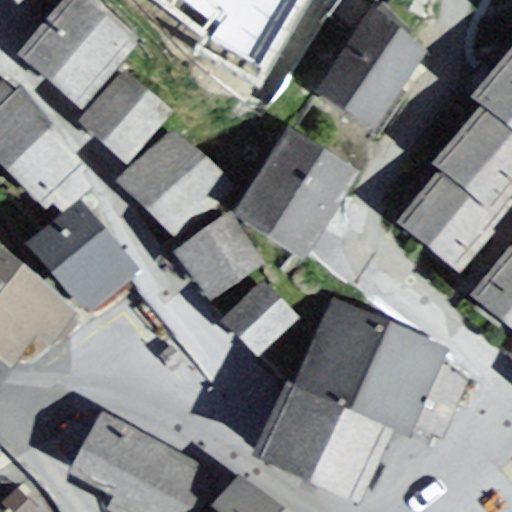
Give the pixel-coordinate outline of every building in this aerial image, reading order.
[(85,0),(69,0),(5,60),(54,114),(128,46),(85,0)] [(368,19),(304,96),(351,135),(415,57),(368,19)] [(463,134),(370,225),(426,283),(511,199),(511,179),(506,173),(511,166),(511,45),(443,113),(463,134)] [(115,79),(64,126),(103,167),(154,120),(115,79)] [(63,177),(6,105),(0,109),(0,196),(15,215),(63,177)] [(107,188),(153,236),(210,180),(164,133),(107,188)] [(336,178),(278,136),(223,213),(281,254),(336,178)] [(71,214),(18,257),(74,325),(127,283),(71,214)] [(224,230),(160,263),(184,309),(248,276),(224,230)] [(511,241),(451,307),(505,358),(511,350),(511,241)] [(63,322),(0,276),(0,364),(21,379),(63,322)] [(252,289),(211,328),(242,361),(284,322),(252,289)] [(317,311),(240,460),(340,511),(344,511),(421,365),(317,311)] [(149,511),(176,468),(93,419),(60,475),(122,511),(149,511)] [(250,511),(220,480),(185,511),(250,511)] [(0,511),(14,511),(0,498),(0,511)]
